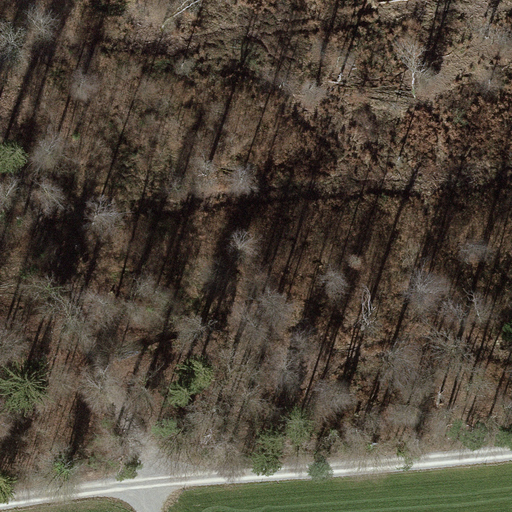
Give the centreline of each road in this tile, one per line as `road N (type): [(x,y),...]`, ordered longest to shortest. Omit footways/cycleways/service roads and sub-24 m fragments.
road 1 (track): [(0,508),(511,453)]
road 2 (track): [(0,126),(155,511)]
